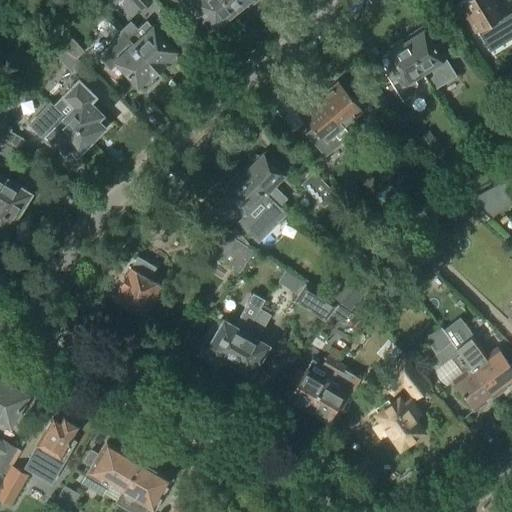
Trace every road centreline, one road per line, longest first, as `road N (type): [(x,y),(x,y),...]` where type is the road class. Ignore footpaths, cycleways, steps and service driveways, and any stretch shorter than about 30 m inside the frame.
road 1 (residential): [(29,321),(111,201),(208,111),(351,0)]
road 2 (residential): [(333,511),(305,474),(29,321)]
